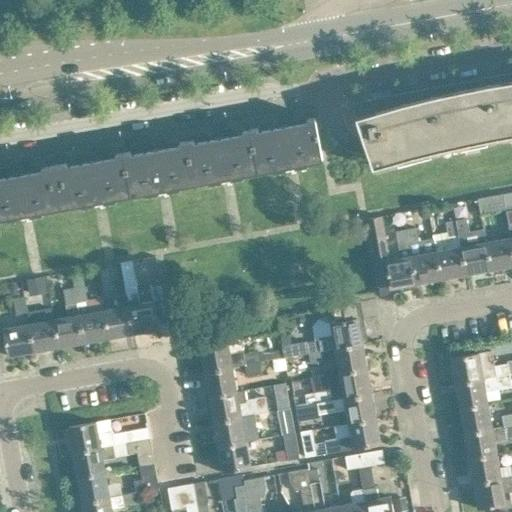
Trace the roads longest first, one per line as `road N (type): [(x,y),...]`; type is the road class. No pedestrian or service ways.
road 1 (residential): [(0,138),(511,46)]
road 2 (secondary): [(113,79),(511,5)]
road 3 (residential): [(421,511),(393,329),(410,307),(511,294)]
road 4 (residential): [(21,511),(1,409),(15,378),(174,349)]
